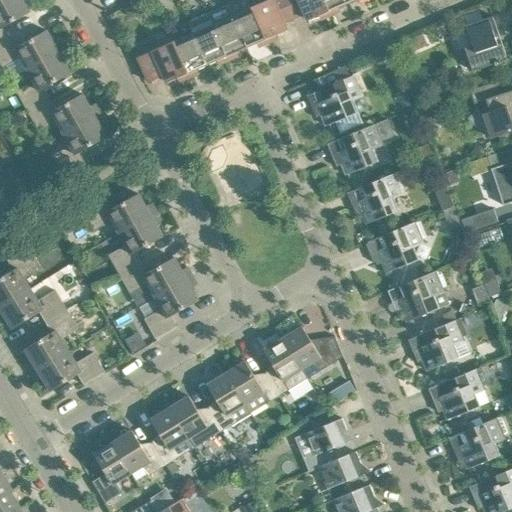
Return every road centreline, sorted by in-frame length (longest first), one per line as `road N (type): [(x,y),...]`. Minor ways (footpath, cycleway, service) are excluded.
road 1 (residential): [(426,511),(328,263)]
road 2 (residential): [(39,440),(247,312)]
road 3 (residential): [(256,91),(451,0)]
road 4 (residential): [(247,312),(152,136)]
road 5 (residential): [(328,263),(256,91)]
road 6 (residential): [(152,136),(77,0)]
